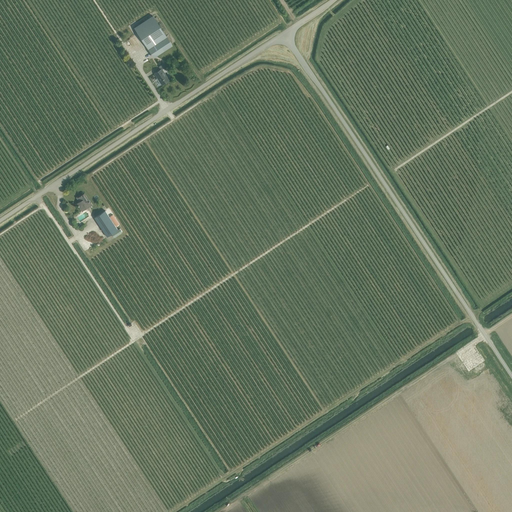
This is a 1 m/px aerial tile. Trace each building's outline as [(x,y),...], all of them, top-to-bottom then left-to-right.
[(134,27),(138,34),(156,22),(152,15),(134,27)] [(149,50),(167,38),(156,22),(138,34),(149,50)] [(167,38),(149,50),(154,57),(172,45),(167,38)] [(162,70),(167,66),(165,63),(158,67),(160,70),(154,74),(162,85),(169,80),(162,70)] [(91,205),(84,194),(80,196),(80,195),(76,198),(79,202),(77,204),(82,211),(91,205)] [(107,237),(118,230),(105,211),(94,218),(107,237)]
